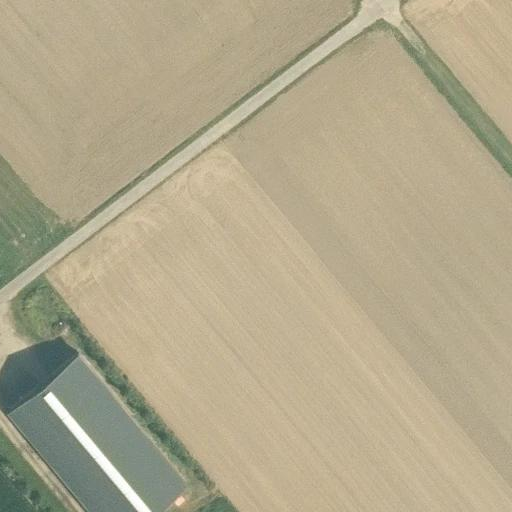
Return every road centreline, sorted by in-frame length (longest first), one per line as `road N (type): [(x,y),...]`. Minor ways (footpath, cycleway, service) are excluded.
road 1 (track): [(384,5),(0,302)]
road 2 (track): [(384,5),(511,159)]
